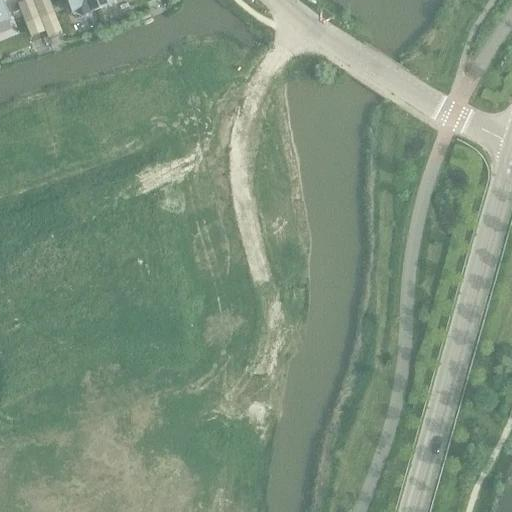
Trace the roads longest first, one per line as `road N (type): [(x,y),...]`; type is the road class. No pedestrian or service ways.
road 1 (tertiary): [(411,511),(511,150)]
road 2 (residential): [(295,17),(511,147)]
road 3 (residential): [(168,177),(196,273),(182,406)]
road 4 (residential): [(295,17),(266,70),(187,142),(168,177)]
road 5 (residential): [(4,447),(105,415),(182,406)]
road 6 (residential): [(168,177),(0,235)]
